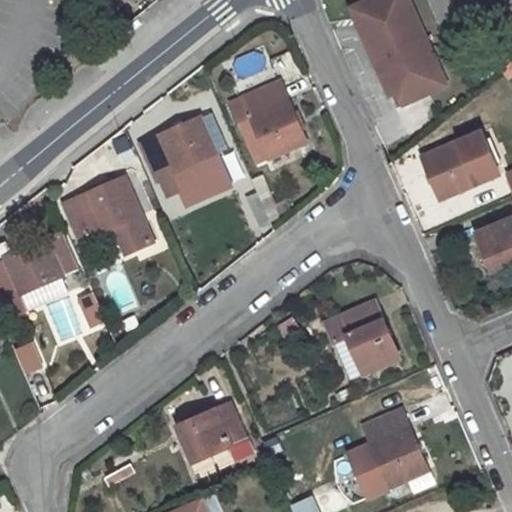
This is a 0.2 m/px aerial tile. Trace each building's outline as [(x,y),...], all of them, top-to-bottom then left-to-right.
[(386,72),(401,105),(446,84),(407,0),(368,0),(356,6),(363,22),(367,21),(373,34),(369,36),(380,59),(383,57),(389,70),(386,72)] [(367,21),(363,22),(369,36),(373,34),(367,21)] [(511,75),(511,51),(498,63),(509,78),(511,75)] [(287,53),(275,59),(285,80),(297,75),(287,53)] [(383,57),(380,59),(386,72),(389,70),(383,57)] [(278,82),(232,103),(240,120),(250,116),(270,160),(306,144),(278,82)] [(158,140),(141,148),(156,182),(160,180),(167,196),(179,191),(172,174),(216,155),(200,119),(157,138),(158,140)] [(481,132),(422,158),(442,200),(501,174),(481,132)] [(124,179),(64,205),(80,242),(117,226),(128,253),(151,243),(124,179)] [(268,192),(258,197),(265,212),(275,208),(268,192)] [(258,197),(250,201),(260,225),(268,220),(265,212),(258,197)] [(493,272),(511,263),(511,217),(476,233),(493,272)] [(0,255),(9,249),(0,237),(0,255)] [(4,261),(0,262),(0,294),(3,300),(18,294),(19,296),(76,269),(70,255),(56,262),(46,239),(4,258),(4,261)] [(95,292),(79,296),(87,328),(103,324),(95,292)] [(375,301),(324,323),(333,345),(348,338),(364,374),(400,358),(375,301)] [(348,338),(333,345),(349,381),(364,374),(348,338)] [(34,340),(14,349),(25,376),(46,368),(34,340)] [(400,358),(364,374),(370,386),(405,371),(400,358)] [(386,398),(356,411),(362,423),(392,410),(386,398)] [(230,404),(176,427),(193,463),(229,447),(236,461),(251,454),(230,404)] [(401,411),(355,431),(363,450),(373,446),(392,488),(416,477),(420,487),(433,482),(401,411)] [(125,463),(103,474),(106,480),(128,469),(125,463)] [(416,477),(392,488),(396,499),(420,487),(416,477)] [(312,511),(307,499),(295,504),(299,511),(312,511)]
